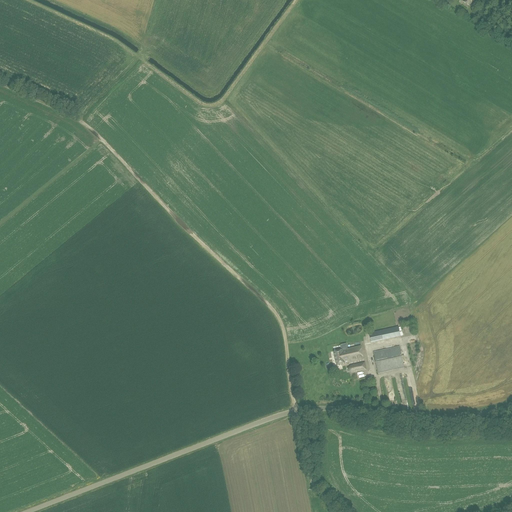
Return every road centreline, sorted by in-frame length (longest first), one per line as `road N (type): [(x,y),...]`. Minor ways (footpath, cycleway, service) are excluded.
road 1 (tertiary): [(29,511),(295,408),(463,416),(511,406)]
road 2 (track): [(295,408),(277,317),(99,139)]
